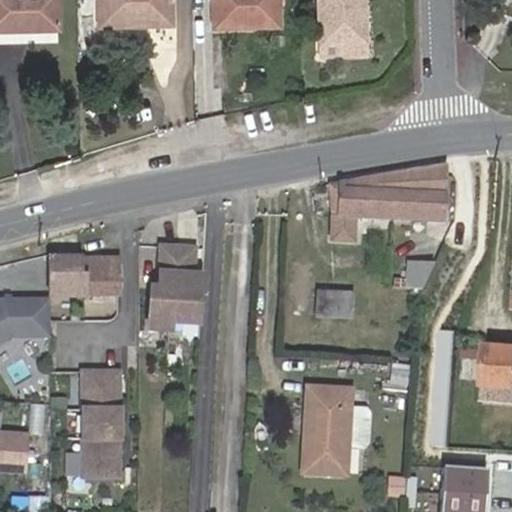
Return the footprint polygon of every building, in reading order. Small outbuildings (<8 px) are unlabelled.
[(56,30),(55,0),(0,0),(0,30),(34,30),(56,30)] [(171,28),(170,0),(94,0),(95,32),(171,28)] [(212,0),(212,29),(248,29),(249,23),(255,23),(255,29),(278,28),(276,0),(212,0)] [(318,0),(320,42),(362,42),(361,0),(318,0)] [(442,226),(444,169),(392,178),(390,224),(442,226)] [(392,178),(339,187),(336,220),(329,219),(327,243),(351,245),(352,221),(390,224),(392,178)] [(339,187),(329,189),(329,219),(336,220),(339,187)] [(198,252),(160,249),(157,290),(149,290),(146,328),(172,330),(173,322),(203,324),(206,279),(196,278),(198,252)] [(49,260),(49,296),(111,297),(117,297),(117,261),(49,260)] [(416,287),(421,287),(433,262),(407,260),(407,287),(416,287)] [(315,295),(313,321),(346,324),(349,297),(315,295)] [(48,341),(48,304),(0,303),(0,347),(9,342),(48,341)] [(511,352),(483,350),(478,407),(511,409),(511,352)] [(116,369),(80,369),(79,476),(115,476),(116,369)] [(341,480),(347,396),(305,393),(300,479),(341,480)] [(25,435),(0,432),(0,472),(23,474),(25,435)] [(480,511),(483,471),(438,469),(436,511),(480,511)] [(403,479),(388,478),(386,499),(401,500),(403,479)]
